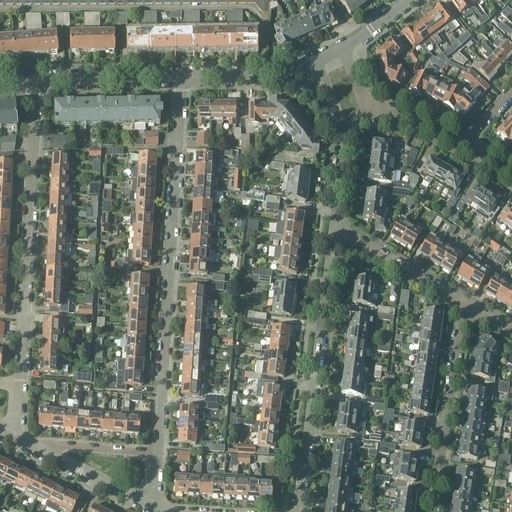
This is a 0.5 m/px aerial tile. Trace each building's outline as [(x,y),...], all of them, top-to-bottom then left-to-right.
[(260,0),(255,5),(263,14),(263,8),(270,2),(270,0),(260,0)] [(279,9),(275,0),(270,0),(270,2),(269,15),(271,15),(271,12),(279,9)] [(355,13),(362,8),(355,0),(338,0),(350,15),(354,12),(355,13)] [(369,0),(355,0),(362,8),(367,4),(366,3),(370,0),(369,0)] [(464,19),(472,13),(462,0),(450,0),(464,19)] [(472,5),(477,2),(475,0),(462,0),(472,13),(477,19),(480,16),(472,5)] [(449,30),(452,34),(456,32),(449,23),(454,20),(443,5),(435,11),(449,30)] [(330,6),(319,10),(326,27),(328,27),(329,29),(330,29),(329,28),(339,24),(339,25),(340,24),(335,12),(333,13),(330,6)] [(507,20),(511,13),(511,11),(508,8),(501,14),(507,20)] [(308,15),(315,32),(319,30),(320,31),(325,29),(324,28),(326,27),(319,10),(308,15)] [(435,13),(428,18),(437,31),(440,35),(445,31),(446,33),(449,30),(435,11),(434,12),(435,13)] [(313,32),(315,32),(308,15),(297,20),(304,36),(308,35),(309,36),(314,34),(313,32)] [(490,20),(486,15),(482,18),(486,23),(490,20)] [(428,18),(420,24),(437,47),(442,43),(438,37),(440,35),(437,31),(428,18)] [(286,24),(293,41),(294,42),(299,40),(298,39),(304,36),(297,20),(286,24)] [(290,42),(293,41),(286,24),(274,29),(277,37),(275,38),(280,49),(281,49),(282,49),(285,50),(288,48),(289,45),(290,45),(291,45),(290,42)] [(420,24),(412,30),(426,48),(430,46),(432,48),(436,45),(437,47),(420,24)] [(490,24),(484,29),(485,29),(488,32),(493,27),(490,24)] [(511,38),(511,31),(505,26),(504,27),(501,24),(497,28),(505,35),(506,34),(511,38)] [(430,53),(426,48),(412,30),(411,31),(409,29),(402,34),(414,50),(419,46),(423,50),(422,51),(426,56),(430,53)] [(209,51),(213,51),(213,32),(170,33),(171,52),(175,52),(177,50),(179,50),(179,51),(206,51),(206,49),(208,49),(209,51)] [(257,32),(213,32),(213,51),(219,51),(219,49),(222,49),(222,51),(248,51),(248,49),(250,49),(251,51),(257,51),(257,32)] [(166,52),(171,52),(170,33),(127,33),(127,53),(133,53),(134,50),(135,50),(135,52),(163,51),(163,50),(165,50),(166,52)] [(114,34),(94,34),(70,35),(71,54),(76,54),(77,51),(79,51),(79,53),(106,52),(106,51),(108,51),(109,53),(114,53),(114,34)] [(56,35),(13,38),(15,57),(19,57),(19,54),(22,54),(22,56),(49,54),(49,52),(52,52),(53,54),(57,54),(56,35)] [(464,35),(458,40),(462,46),(468,40),(464,35)] [(9,58),(15,57),(13,38),(0,39),(0,57),(7,57),(7,56),(9,55),(9,58)] [(511,49),(500,38),(493,46),(510,61),(511,58),(511,49)] [(393,60),(393,61),(396,59),(396,58),(404,51),(395,39),(386,47),(387,48),(383,51),(390,60),(393,60)] [(462,46),(458,40),(451,46),(455,52),(462,46)] [(481,47),(487,53),(503,68),(510,61),(493,46),(497,50),(494,53),(484,44),(481,47)] [(450,49),(445,53),(448,57),(453,53),(450,49)] [(392,69),(395,68),(394,67),(393,61),(393,60),(390,60),(383,51),(377,56),(379,59),(380,73),(379,77),(387,80),(389,76),(392,69)] [(413,53),(409,56),(414,62),(415,62),(418,59),(413,53)] [(488,59),(484,63),(497,75),(503,68),(487,53),(484,56),(488,59)] [(443,54),(436,59),(440,61),(443,63),(448,61),(446,59),(443,54)] [(452,60),(464,66),(468,62),(459,54),(452,60)] [(440,61),(437,66),(447,71),(452,60),(451,59),(451,60),(448,61),(443,63),(440,61)] [(490,82),(497,75),(484,63),(481,60),(477,64),(475,62),(472,65),(490,82)] [(414,64),(409,73),(414,75),(419,66),(415,64),(414,64)] [(389,76),(387,80),(391,82),(390,84),(401,88),(407,74),(397,70),(398,69),(395,68),(392,69),(389,76)] [(466,69),(461,80),(466,81),(471,85),(464,92),(474,101),(481,95),(482,96),(489,88),(473,73),(466,69)] [(418,73),(409,91),(421,97),(423,94),(430,79),(418,73)] [(440,84),(433,99),(442,104),(450,88),(453,83),(443,78),(440,84)] [(430,79),(423,94),(427,96),(427,98),(430,100),(432,99),(433,99),(440,84),(430,79)] [(442,104),(442,105),(453,111),(462,94),(450,88),(442,104)] [(453,111),(454,112),(455,110),(462,117),(463,118),(463,117),(476,103),(474,101),(464,92),(462,94),(453,111)] [(277,120),(278,122),(293,111),(288,105),(283,105),(283,99),(270,99),(270,105),(260,105),(260,120),(277,120)] [(116,126),(147,125),(146,103),(134,103),(134,102),(128,103),(116,104),(116,126)] [(160,116),(162,116),(162,109),(159,109),(159,102),(146,103),(147,125),(160,125),(160,116)] [(205,122),(211,122),(211,102),(204,102),(204,104),(198,103),(198,125),(205,125),(205,122)] [(223,124),(223,122),(223,104),(217,104),(217,102),(211,102),(211,122),(218,122),(218,124),(223,124)] [(224,104),(223,104),(223,122),(228,122),(228,125),(235,125),(235,104),(229,104),(229,102),(224,102),(224,104)] [(86,127),(116,126),(116,104),(104,104),(104,103),(98,103),(97,103),(97,104),(85,105),(86,127)] [(14,105),(0,106),(0,130),(17,129),(15,104),(14,104),(14,105)] [(55,128),(86,127),(85,105),(73,105),(73,104),(67,104),(67,105),(55,105),(55,128)] [(260,124),(260,120),(260,105),(259,105),(259,104),(249,104),(249,124),(260,124)] [(278,122),(286,132),(302,120),(298,114),(296,115),(293,111),(278,122)] [(498,133),(509,144),(510,143),(511,140),(511,119),(511,118),(498,133)] [(286,132),(294,142),(309,130),(306,126),(307,125),(302,120),(286,132)] [(278,129),(275,125),(269,130),(272,134),(278,129)] [(272,161),(302,165),(303,159),(315,160),(316,154),(318,154),(319,142),(313,142),(314,137),(309,130),(294,142),(292,144),(296,149),(297,148),(296,154),(283,152),(272,161)] [(241,149),(241,156),(250,156),(249,135),(241,136),(241,141),(241,149)] [(15,145),(16,138),(1,139),(1,146),(15,145)] [(291,146),(288,142),(282,147),(286,151),(291,146)] [(372,155),(390,157),(391,150),(393,150),(393,145),(374,142),(373,147),(371,149),(371,151),(372,153),(372,155)] [(124,148),(107,149),(107,157),(124,156),(124,148)] [(89,149),(89,157),(101,158),(101,149),(89,149)] [(411,149),(406,159),(413,162),(418,153),(411,149)] [(0,175),(12,176),(12,163),(9,163),(9,154),(0,155),(0,175)] [(197,154),(196,166),(214,168),(219,168),(220,156),(214,155),(197,154)] [(388,170),(390,157),(372,155),(371,160),(369,162),(369,165),(370,167),(388,170)] [(134,163),(134,168),(156,169),(156,157),(139,156),(139,163),(134,163)] [(52,159),(51,169),(70,170),(70,159),(52,159)] [(410,167),(413,162),(406,159),(405,167),(410,167)] [(437,161),(434,161),(429,159),(420,176),(424,179),(423,181),(430,185),(433,179),(441,165),(439,164),(438,162),(437,161)] [(283,171),(284,165),(270,163),(269,170),(283,171)] [(444,186),(452,171),(451,171),(450,169),(449,168),(446,168),(441,165),(433,179),(444,186)] [(213,174),(214,168),(196,166),(195,179),(213,180),(215,180),(216,175),(215,175),(215,174),(213,174)] [(388,170),(370,167),(370,169),(368,171),(368,173),(369,176),(369,180),(391,183),(390,189),(409,191),(409,189),(410,184),(395,182),(397,171),(388,170)] [(155,181),(156,169),(134,168),(138,169),(137,174),(136,174),(135,180),(155,181)] [(51,169),(51,182),(69,183),(70,170),(51,169)] [(284,177),(283,185),(309,189),(311,180),(308,180),(309,174),(308,174),(308,173),(302,172),(302,173),(285,171),(284,177)] [(456,172),(454,172),(452,171),(444,186),(451,189),(449,193),(447,196),(451,198),(455,200),(456,199),(460,191),(457,189),(464,178),(459,175),(458,173),(456,172)] [(235,172),(234,181),(242,182),(243,172),(235,172)] [(411,174),(410,184),(409,189),(413,191),(420,179),(411,174)] [(0,188),(11,189),(12,176),(0,175),(0,188)] [(195,179),(194,191),(216,192),(217,192),(218,188),(212,187),(213,180),(195,179)] [(155,181),(135,180),(132,180),(131,192),(136,192),(154,193),(155,181)] [(242,191),(242,182),(234,181),(233,190),(242,191)] [(51,182),(50,194),(66,195),(66,189),(69,189),(69,183),(51,182)] [(308,197),(309,189),(283,185),(282,193),(282,199),(299,201),(298,202),(304,203),(304,202),(305,202),(306,197),(308,197)] [(468,199),(463,196),(448,221),(455,226),(459,220),(457,218),(464,205),(467,205),(469,206),(471,203),(478,208),(488,193),(486,192),(486,191),(483,189),(482,189),(477,186),(468,199)] [(0,188),(0,200),(10,201),(11,189),(0,188)] [(408,198),(409,191),(390,189),(389,195),(408,198)] [(216,200),(216,192),(194,191),(194,203),(211,204),(221,205),(222,200),(216,200)] [(153,205),(154,193),(136,192),(136,199),(122,198),(122,203),(136,204),(153,205)] [(241,200),(262,203),(279,205),(280,198),(264,196),(264,194),(250,192),(246,194),(242,194),(241,200)] [(366,202),(365,205),(386,208),(387,195),(367,192),(366,197),(365,197),(364,202),(366,202)] [(488,193),(478,208),(474,213),(489,224),(500,210),(494,206),(499,200),(493,196),(493,195),(490,193),(489,194),(488,193)] [(50,194),(50,207),(66,208),(66,201),(68,201),(68,195),(66,195),(50,194)] [(415,201),(409,198),(404,207),(410,210),(415,201)] [(446,206),(451,209),(452,210),(458,200),(456,199),(455,200),(451,198),(446,206)] [(0,200),(0,213),(10,214),(10,201),(0,200)] [(103,213),(112,214),(113,202),(104,202),(103,213)] [(210,216),(211,204),(194,203),(193,214),(210,216)] [(262,209),(278,211),(279,205),(262,203),(262,209)] [(134,211),(133,215),(153,217),(153,205),(136,204),(135,211),(134,211)] [(386,208),(365,205),(365,207),(364,207),(363,212),(364,212),(364,218),(377,220),(375,230),(386,232),(387,223),(389,224),(389,221),(384,220),(386,208)] [(50,207),(49,219),(65,220),(65,213),(68,213),(68,208),(65,208),(66,208),(50,207)] [(503,223),(509,227),(511,223),(511,208),(511,209),(508,207),(499,220),(497,224),(500,226),(503,223)] [(437,214),(432,211),(428,217),(432,221),(437,214)] [(279,212),(278,224),(283,224),(285,224),(302,227),(302,225),(304,225),(304,222),(303,221),(304,215),(284,213),(279,212)] [(0,225),(9,226),(10,214),(0,213),(0,225)] [(112,214),(103,213),(102,225),(111,226),(112,214)] [(210,216),(193,214),(192,226),(215,228),(216,216),(215,216),(210,216)] [(152,229),(153,217),(133,215),(133,216),(130,216),(130,227),(132,227),(152,229)] [(442,220),(437,217),(432,226),(437,229),(442,220)] [(49,219),(48,232),(64,232),(65,226),(67,226),(67,220),(65,220),(49,219)] [(400,244),(412,225),(401,219),(397,227),(396,226),(394,230),(395,230),(391,236),(396,239),(395,240),(400,244)] [(247,228),(247,230),(257,231),(258,222),(248,220),(247,228)] [(276,228),(276,236),(283,237),(301,239),(301,237),(302,237),(303,234),(301,233),(302,227),(285,224),(283,224),(278,224),(277,223),(277,224),(276,228)] [(418,228),(412,225),(400,244),(406,247),(407,245),(412,248),(415,242),(416,242),(417,239),(425,226),(421,223),(418,228)] [(0,238),(8,239),(9,226),(0,225),(0,238)] [(111,226),(102,225),(102,234),(111,234),(111,226)] [(456,228),(451,225),(448,232),(453,235),(456,228)] [(215,228),(192,226),(191,239),(210,240),(210,233),(220,233),(220,228),(215,228)] [(134,232),(134,240),(151,241),(152,229),(132,227),(132,232),(134,232)] [(431,235),(429,238),(426,244),(425,244),(424,247),(420,254),(425,256),(424,258),(429,261),(430,259),(431,260),(442,240),(443,240),(438,236),(440,232),(435,229),(431,236),(431,235)] [(462,230),(458,237),(464,241),(468,233),(462,230)] [(48,232),(48,244),(66,245),(67,232),(64,232),(48,232)] [(283,241),(282,248),(299,250),(299,249),(301,249),(301,246),(300,245),(301,239),(283,237),(276,236),(272,236),(271,240),(283,241)] [(0,238),(0,251),(8,252),(8,239),(0,238)] [(133,244),(133,253),(150,254),(151,241),(134,240),(132,239),(131,244),(133,244)] [(219,240),(210,240),(191,239),(191,251),(209,252),(210,245),(219,245),(219,240)] [(482,242),(478,240),(476,239),(472,246),(478,249),(482,242)] [(441,266),(450,250),(453,246),(442,240),(431,260),(432,260),(434,261),(434,262),(435,262),(435,264),(439,267),(440,265),(441,266)] [(489,247),(493,249),(497,243),(493,240),(489,247)] [(48,244),(47,257),(63,257),(63,251),(66,251),(66,245),(48,244)] [(450,250),(441,266),(442,266),(444,268),(445,269),(445,270),(449,273),(450,271),(451,272),(461,256),(463,252),(453,246),(450,250)] [(275,248),(274,260),(279,260),(281,260),(298,262),(298,261),(299,260),(300,258),(299,257),(299,250),(282,248),(280,248),(275,248)] [(215,252),(209,252),(191,251),(190,262),(212,264),(214,264),(215,252)] [(113,264),(113,269),(126,270),(126,264),(149,265),(150,254),(133,253),(126,252),(126,260),(120,259),(120,264),(113,264)] [(493,260),(498,263),(502,256),(497,253),(493,260)] [(462,270),(458,276),(463,279),(462,280),(467,284),(477,267),(481,260),(475,256),(473,259),(469,257),(463,267),(461,270),(462,270)] [(507,259),(502,256),(498,263),(503,266),(507,259)] [(47,257),(47,269),(62,269),(63,263),(65,263),(66,257),(63,257),(47,257)] [(279,260),(278,265),(280,266),(279,273),(296,275),(297,273),(298,272),(298,269),(297,269),(298,262),(281,260),(279,260)] [(212,268),(212,264),(190,262),(189,274),(208,275),(208,268),(212,268)] [(477,267),(467,284),(473,287),(474,285),(478,288),(482,282),(483,282),(484,279),(490,269),(486,267),(484,271),(477,267)] [(47,269),(46,281),(62,282),(64,282),(68,282),(69,270),(65,270),(62,269),(47,269)] [(253,270),(252,276),(271,278),(272,272),(253,270)] [(271,278),(252,276),(251,275),(251,282),(270,284),(271,278)] [(128,289),(130,289),(148,290),(149,278),(132,276),(131,284),(129,284),(128,289)] [(496,299),(506,282),(502,280),(501,281),(495,277),(485,293),(487,294),(487,295),(491,297),(491,296),(492,297),(493,296),(496,298),(495,299),(496,299)] [(375,295),(377,281),(367,280),(367,279),(363,279),(356,278),(356,284),(354,284),(353,292),(373,294),(375,295)] [(46,281),(45,294),(61,294),(61,288),(64,288),(64,282),(62,282),(46,281)] [(505,305),(511,293),(511,285),(506,282),(496,299),(497,300),(496,301),(501,303),(501,302),(502,303),(503,302),(506,304),(505,305)] [(274,292),(272,301),(295,304),(296,294),(294,294),(295,288),(290,287),(290,286),(286,286),(286,287),(273,285),(272,291),(274,292)] [(396,297),(398,286),(391,286),(391,288),(387,288),(386,295),(396,297)] [(188,300),(205,301),(205,294),(207,294),(208,289),(189,288),(188,294),(187,295),(187,298),(188,299),(188,300)] [(127,301),(129,301),(147,302),(148,290),(130,289),(130,296),(128,295),(127,301)] [(373,294),(353,292),(352,299),(354,300),(353,305),(360,306),(363,307),(363,306),(374,307),(374,302),(372,302),(373,294)] [(410,293),(401,292),(399,307),(408,308),(410,293)] [(45,294),(45,307),(60,308),(61,308),(61,314),(69,314),(69,307),(70,296),(61,295),(61,294),(45,294)] [(430,298),(425,294),(421,300),(426,304),(430,298)] [(215,302),(205,301),(188,300),(188,306),(186,307),(186,310),(187,310),(187,312),(204,313),(205,307),(215,308),(215,302)] [(147,314),(147,302),(129,301),(129,308),(127,308),(126,313),(129,313),(147,314)] [(295,304),(272,301),(271,307),(270,307),(269,314),(282,316),(282,317),(286,317),(287,316),(291,317),(292,311),(294,311),(295,304)] [(378,314),(394,316),(394,309),(378,308),(378,314)] [(422,318),(421,322),(441,325),(443,313),(441,313),(440,311),(437,310),(436,312),(432,312),(431,310),(428,309),(427,311),(425,311),(424,318),(422,318)] [(204,314),(204,313),(187,312),(187,318),(186,319),(185,322),(186,322),(186,324),(204,325),(204,319),(216,320),(216,315),(204,314)] [(248,312),(247,319),(266,321),(267,315),(248,312)] [(126,325),(146,326),(147,314),(129,313),(128,320),(126,320),(126,325)] [(50,316),(50,317),(50,323),(44,322),(44,328),(43,328),(43,333),(44,333),(43,335),(59,336),(65,336),(66,317),(50,316)] [(349,322),(348,330),(368,332),(369,324),(371,325),(372,319),(362,318),(358,317),(358,318),(351,317),(351,322),(349,322)] [(247,319),(247,322),(247,325),(265,327),(266,321),(247,319)] [(441,325),(421,322),(422,323),(421,330),(420,330),(419,334),(421,334),(440,337),(440,331),(443,331),(443,328),(441,327),(441,325)] [(210,326),(204,325),(186,324),(186,330),(184,331),(184,334),(185,335),(185,336),(203,337),(203,329),(209,329),(209,330),(215,331),(215,326),(210,325),(210,326)] [(128,330),(127,337),(145,338),(146,326),(126,325),(125,330),(128,330)] [(265,340),(270,340),(288,343),(290,329),(273,327),(272,332),(266,331),(265,340)] [(366,345),(368,332),(348,330),(347,337),(349,337),(348,343),(366,345)] [(419,345),(419,346),(438,348),(439,343),(441,342),(441,339),(440,338),(440,337),(421,334),(420,341),(417,341),(417,345),(419,345)] [(43,347),(59,348),(59,336),(43,335),(43,341),(42,340),(42,346),(43,346),(43,347)] [(124,348),(144,350),(145,338),(127,337),(123,336),(123,341),(120,341),(120,348),(124,348)] [(215,338),(203,337),(185,336),(185,342),(183,343),(183,346),(184,347),(184,349),(202,350),(202,343),(209,343),(214,343),(215,338)] [(475,351),(474,354),(492,357),(497,358),(497,355),(494,353),(498,347),(497,346),(497,343),(494,342),(493,343),(483,337),(482,339),(480,339),(478,341),(479,343),(479,344),(478,351),(475,351)] [(268,346),(267,352),(287,354),(288,343),(270,340),(269,346),(268,346)] [(346,347),(345,356),(365,358),(366,351),(369,351),(370,346),(366,345),(348,343),(348,347),(346,347)] [(438,349),(438,348),(419,346),(418,353),(416,353),(416,356),(417,357),(418,357),(436,360),(437,354),(439,353),(440,350),(438,349)] [(42,358),(42,360),(58,361),(59,348),(43,347),(42,353),(41,358),(42,358)] [(125,360),(144,362),(144,350),(124,348),(124,354),(126,354),(125,360)] [(183,360),(201,362),(202,350),(184,349),(184,354),(183,355),(182,358),(184,359),(183,360)] [(267,363),(268,364),(285,366),(287,354),(267,352),(266,357),(268,357),(267,363)] [(472,357),(471,359),(472,359),(473,360),(473,366),(490,368),(493,369),(493,364),(491,364),(492,357),(474,354),(474,355),(472,356),(472,357)] [(363,371),(365,358),(345,356),(344,363),(346,363),(345,369),(363,371)] [(414,368),(416,368),(435,371),(436,365),(438,365),(438,362),(436,361),(436,360),(418,357),(417,357),(416,364),(415,364),(414,368)] [(63,361),(58,361),(42,360),(42,366),(41,366),(41,371),(41,373),(63,373),(63,361)] [(118,360),(117,372),(118,372),(125,372),(143,374),(144,362),(125,360),(118,360)] [(201,362),(183,360),(183,366),(182,366),(182,369),(183,370),(183,372),(200,374),(201,367),(202,367),(203,362),(201,362)] [(268,364),(267,363),(263,362),(262,375),(284,378),(285,366),(268,364)] [(490,368),(473,366),(472,367),(471,367),(470,370),(472,371),(471,377),(485,379),(485,383),(495,384),(496,376),(489,375),(490,368)] [(435,372),(435,371),(416,368),(414,375),(413,375),(412,379),(414,380),(433,382),(434,377),(436,376),(436,373),(435,372)] [(343,373),(342,381),(361,384),(363,371),(345,369),(345,373),(343,373)] [(143,374),(125,372),(118,372),(117,385),(107,384),(107,390),(128,392),(129,386),(142,387),(142,385),(144,385),(144,380),(142,379),(143,374)] [(181,379),(181,382),(182,382),(182,385),(199,386),(202,386),(204,386),(205,374),(200,374),(183,372),(182,378),(181,379)] [(92,374),(76,373),(75,381),(91,383),(92,374)] [(258,386),(256,399),(261,399),(263,400),(275,401),(281,402),(282,389),(277,388),(277,382),(260,380),(259,380),(258,386)] [(411,387),(411,391),(432,394),(432,388),(434,388),(435,385),(433,384),(433,382),(414,380),(413,387),(411,387)] [(352,396),(363,397),(363,391),(360,391),(361,384),(342,381),(341,389),(342,389),(342,394),(349,395),(348,396),(352,396)] [(199,398),(199,386),(182,385),(182,390),(181,391),(180,394),(181,394),(181,397),(199,398)] [(466,396),(466,399),(468,400),(468,401),(485,403),(488,404),(491,404),(494,390),(484,388),(483,392),(469,390),(468,395),(466,396)] [(410,398),(410,402),(430,405),(431,400),(433,399),(433,396),(432,395),(432,394),(411,391),(412,391),(411,398),(410,398)] [(366,404),(373,405),(384,406),(385,400),(367,397),(366,404)] [(279,414),(281,402),(263,400),(262,406),(260,406),(260,412),(279,414)] [(485,403),(468,401),(467,406),(464,407),(464,410),(466,411),(466,412),(485,415),(487,404),(485,403)] [(430,406),(430,405),(410,402),(409,402),(407,414),(428,417),(429,411),(431,410),(432,407),(430,406)] [(46,427),(52,428),(54,410),(54,408),(48,408),(49,406),(41,405),(40,427),(41,427),(42,428),(45,428),(46,427)] [(65,411),(64,429),(66,429),(67,430),(70,430),(70,429),(76,430),(77,412),(79,412),(79,410),(77,410),(78,409),(74,409),(74,410),(73,410),(73,407),(66,406),(66,409),(66,411),(65,411)] [(339,411),(338,420),(359,422),(361,409),(341,407),(340,412),(339,411)] [(204,413),(200,413),(200,409),(181,408),(180,414),(179,415),(179,417),(180,418),(180,420),(199,421),(203,422),(204,413)] [(58,428),(64,429),(65,411),(66,411),(66,409),(60,409),(60,411),(54,410),(52,428),(54,428),(54,429),(57,429),(58,428)] [(83,430),(89,431),(90,413),(91,413),(91,412),(85,411),(85,413),(79,412),(77,412),(76,430),(79,430),(79,431),(82,431),(83,430)] [(90,413),(89,431),(91,431),(91,432),(94,432),(95,431),(101,432),(102,414),(103,414),(103,412),(97,412),(97,414),(91,413),(90,413)] [(278,425),(279,414),(260,412),(259,416),(261,416),(260,423),(278,425)] [(487,416),(485,415),(466,412),(465,418),(463,419),(462,421),(464,423),(464,424),(484,427),(485,420),(486,420),(487,416)] [(102,414),(101,432),(103,432),(104,433),(107,433),(107,432),(113,433),(115,415),(116,416),(116,414),(110,413),(110,415),(103,414),(102,414)] [(128,420),(127,419),(126,434),(128,434),(129,435),(132,436),(132,434),(139,435),(141,416),(135,415),(134,414),(130,413),(128,415),(128,420)] [(115,415),(113,433),(115,433),(116,434),(119,434),(120,433),(126,434),(127,419),(128,420),(128,415),(122,414),(121,416),(116,416),(115,415)] [(179,430),(179,433),(198,434),(199,421),(180,420),(180,426),(178,426),(178,429),(179,430)] [(338,420),(337,428),(338,428),(337,433),(350,434),(349,439),(363,441),(366,423),(359,422),(338,420)] [(255,422),(254,434),(257,435),(259,435),(276,437),(278,425),(260,423),(258,422),(255,422)] [(402,428),(402,434),(405,435),(422,438),(422,436),(424,436),(425,433),(423,432),(424,426),(403,423),(402,428)] [(463,435),(480,438),(482,438),(483,432),(484,432),(485,427),(484,427),(464,424),(463,429),(461,430),(461,433),(463,434),(463,435)] [(198,437),(198,434),(179,433),(179,438),(178,438),(177,441),(179,442),(178,444),(195,445),(196,437),(198,437)] [(275,450),(276,437),(259,435),(257,435),(256,440),(259,440),(258,447),(275,450)] [(370,435),(369,442),(381,443),(381,436),(370,435)] [(398,441),(397,446),(400,446),(420,449),(421,444),(423,443),(424,440),(422,439),(422,438),(405,435),(404,442),(401,441),(398,441)] [(460,441),(459,444),(461,445),(461,446),(479,449),(480,442),(482,443),(483,438),(480,438),(463,435),(462,441),(460,441)] [(334,450),(333,458),(354,460),(355,453),(360,453),(360,449),(377,451),(378,445),(358,442),(357,447),(352,446),(347,446),(336,445),(335,450),(334,450)] [(238,445),(238,453),(254,454),(255,446),(238,445)] [(478,454),(485,455),(486,450),(480,449),(461,446),(460,452),(458,453),(458,456),(460,457),(459,459),(477,461),(478,454)] [(190,453),(178,452),(177,462),(189,462),(190,453)] [(237,464),(250,464),(250,456),(238,456),(237,464)] [(394,467),(400,468),(417,471),(417,470),(419,469),(420,466),(418,465),(419,459),(396,456),(394,467)] [(510,458),(499,456),(498,463),(509,465),(510,458)] [(333,458),(332,466),(333,466),(333,471),(353,473),(353,468),(354,460),(333,458)] [(0,478),(4,480),(11,465),(6,462),(6,461),(2,459),(2,460),(0,459),(0,478)] [(207,479),(201,479),(199,496),(201,496),(202,497),(205,497),(206,496),(211,496),(212,479),(213,465),(208,464),(207,479)] [(11,465),(4,480),(3,481),(10,484),(10,483),(15,485),(22,470),(17,468),(18,467),(13,465),(13,466),(11,465)] [(195,478),(189,478),(188,495),(189,495),(189,496),(193,496),(194,495),(199,496),(201,479),(202,465),(196,465),(195,478)] [(394,467),(392,480),(395,480),(415,483),(416,477),(418,476),(419,473),(417,472),(417,471),(400,468),(394,467)] [(22,470),(15,485),(14,486),(21,490),(22,489),(26,491),(33,476),(28,473),(29,472),(24,470),(24,471),(22,470)] [(456,482),(476,485),(476,481),(474,480),(475,473),(458,470),(457,472),(455,473),(455,476),(457,477),(456,482)] [(331,476),(330,483),(351,486),(352,478),(353,473),(333,471),(332,476),(331,476)] [(212,479),(211,496),(213,497),(214,498),(217,498),(218,497),(223,497),(224,480),(225,478),(225,475),(225,474),(213,473),(212,479)] [(224,480),(223,497),(225,497),(225,499),(229,499),(230,498),(235,498),(236,481),(237,474),(232,474),(232,476),(225,475),(225,478),(224,480)] [(188,495),(189,478),(189,476),(184,475),(184,477),(176,477),(175,494),(177,494),(178,495),(181,496),(182,494),(188,495)] [(26,492),(24,496),(35,501),(37,497),(37,496),(45,481),(39,479),(40,478),(36,476),(35,477),(33,476),(26,491),(26,492)] [(244,481),(236,481),(235,498),(237,498),(237,499),(241,500),(241,499),(247,499),(248,479),(244,479),(244,481)] [(248,479),(247,499),(249,499),(250,500),(253,501),(254,499),(260,500),(261,482),(261,480),(248,479)] [(45,481),(37,496),(37,497),(44,501),(44,500),(48,502),(56,487),(51,484),(47,482),(45,481)] [(272,501),(273,481),(268,481),(268,483),(261,482),(260,500),(261,500),(261,501),(265,501),(266,500),(272,501)] [(476,485),(456,482),(456,484),(454,484),(453,487),(455,488),(454,493),(473,496),(475,485),(476,485)] [(330,483),(328,491),(330,492),(329,496),(349,499),(350,494),(351,486),(330,483)] [(54,511),(57,511),(58,510),(67,493),(62,490),(63,489),(58,487),(58,488),(56,487),(48,502),(45,508),(54,511)] [(396,490),(396,495),(398,495),(397,502),(415,505),(415,503),(417,503),(418,500),(416,499),(417,493),(396,490)] [(69,493),(67,493),(58,510),(61,511),(71,511),(79,498),(73,495),(74,495),(69,493)] [(453,500),(453,505),(471,507),(473,496),(454,493),(454,495),(452,496),(452,498),(453,500)] [(327,501),(326,509),(348,511),(349,503),(349,499),(329,496),(329,501),(327,501)] [(395,502),(395,506),(397,507),(395,511),(415,511),(416,511),(414,510),(415,505),(397,502),(395,502)]
